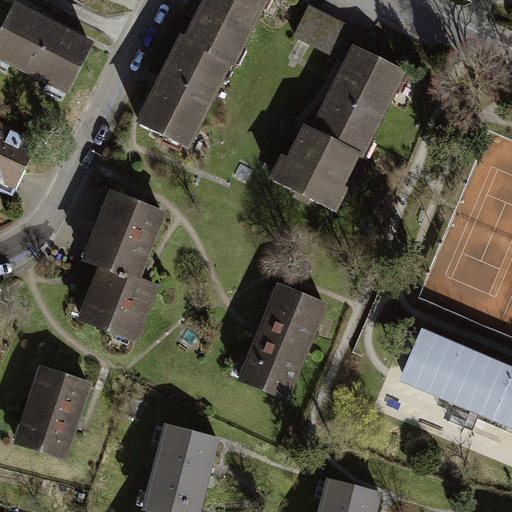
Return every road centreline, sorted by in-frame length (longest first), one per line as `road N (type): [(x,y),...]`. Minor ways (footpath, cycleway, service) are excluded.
road 1 (residential): [(0,258),(39,227),(57,199),(157,0)]
road 2 (residential): [(511,64),(379,0)]
